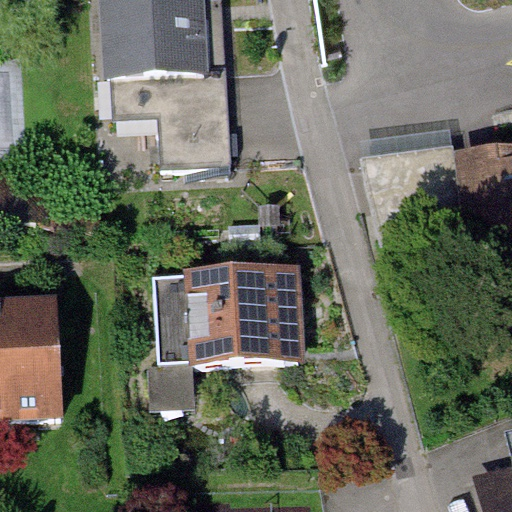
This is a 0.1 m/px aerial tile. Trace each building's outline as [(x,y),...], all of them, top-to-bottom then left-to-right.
[(209,0),(103,0),(107,84),(117,84),(211,81),(209,3),(209,0)] [(234,3),(209,3),(211,81),(117,84),(118,125),(166,124),(168,175),(239,173),(234,3)] [(511,262),(511,155),(456,161),(468,268),(511,262)] [(308,372),(305,275),(186,278),(186,284),(189,375),(308,372)] [(158,376),(189,375),(186,284),(155,285),(158,376)] [(0,429),(82,426),(77,315),(0,317),(0,429)] [(511,511),(511,476),(482,485),(489,511),(511,511)]
